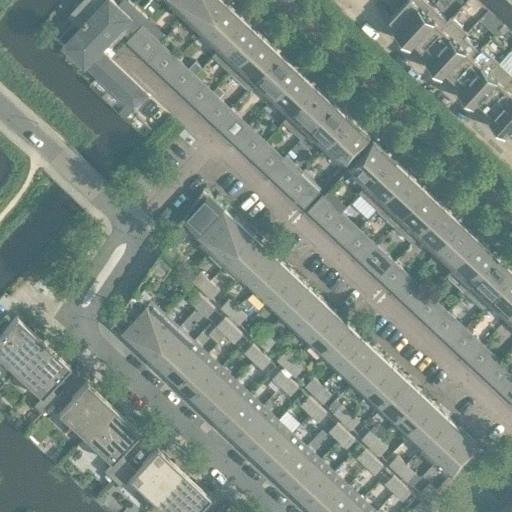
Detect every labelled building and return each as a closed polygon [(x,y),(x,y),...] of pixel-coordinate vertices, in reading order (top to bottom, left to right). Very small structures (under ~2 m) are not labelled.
[(66,42),(65,44),(134,108),(147,93),(99,48),(124,21),(130,15),(114,0),(105,0),(88,19),(86,17),(83,20),(85,22),(81,27),(77,23),(63,39),(66,42)] [(168,0),(184,15),(198,0),(168,0)] [(198,0),(184,15),(202,31),(228,3),(224,0),(198,0)] [(396,29),(403,36),(432,5),(427,0),(406,0),(390,17),(399,26),(396,29)] [(211,53),(213,54),(245,20),(228,3),(202,31),(218,46),(211,53)] [(414,40),(422,47),(452,16),(450,15),(447,19),(432,5),(403,36),(411,43),(414,40)] [(130,15),(124,21),(135,31),(149,16),(138,6),(130,15)] [(427,58),(435,66),(467,31),(452,16),(422,47),(430,55),(427,58)] [(213,54),(231,71),(263,36),(245,20),(213,54)] [(128,40),(134,46),(149,31),(142,25),(128,40)] [(446,69),(454,77),(483,46),(482,45),(479,48),(465,36),(468,32),(467,31),(435,66),(443,73),(446,69)] [(249,88),(255,81),(281,53),(263,36),(231,71),(249,88)] [(145,56),(152,62),(166,47),(160,41),(145,56)] [(459,88),(466,95),(499,61),(483,46),(454,77),(462,84),(459,88)] [(255,81),(273,97),(298,69),(281,53),(255,81)] [(163,73),(170,79),(184,64),(177,57),(163,73)] [(196,60),(189,67),(195,73),(202,66),(196,60)] [(477,99),(485,106),(511,78),(511,72),(499,61),(466,95),(474,102),(477,99)] [(202,66),(195,73),(202,79),(209,72),(202,66)] [(282,119),(284,120),(316,86),(298,69),(273,97),(288,112),(282,119)] [(180,89),(187,95),(201,80),(195,74),(180,89)] [(490,117),(498,125),(511,109),(511,78),(485,106),(493,114),(490,117)] [(217,86),(213,90),(220,96),(223,92),(217,86)] [(284,120),(301,137),(333,102),(316,86),(284,120)] [(198,105),(216,122),(230,107),(212,90),(198,105)] [(309,131),(325,146),(351,119),(333,102),(301,137),(302,138),(309,131)] [(230,107),(216,122),(222,128),(237,113),(230,107)] [(511,109),(498,125),(506,132),(509,128),(511,131),(511,109)] [(351,119),(325,146),(343,163),(369,136),(351,119)] [(233,139),(240,145),(254,129),(248,123),(233,139)] [(251,155),(258,161),(272,146),(265,140),(251,155)] [(348,167),(366,184),(392,157),(374,140),(348,167)] [(268,171),(286,188),(300,173),(303,170),(292,160),(289,162),(283,156),(268,171)] [(362,194),(377,208),(409,173),(392,157),(366,184),(369,187),(362,194)] [(300,173),(286,188),(304,205),(319,190),(300,173)] [(377,208),(395,224),(427,190),(409,173),(377,208)] [(196,236),(211,250),(239,221),(204,187),(183,218),(199,233),(196,236)] [(395,224),(412,241),(445,206),(427,190),(395,224)] [(323,194),(309,209),(327,226),(341,211),(323,194)] [(423,238),(437,250),(462,223),(445,206),(412,241),(416,245),(423,238)] [(359,227),(341,211),(327,226),(345,243),(359,227)] [(211,250),(225,264),(253,234),(239,221),(211,250)] [(437,250),(454,267),(480,239),(462,223),(437,250)] [(376,244),(359,227),(345,243),(362,259),(376,244)] [(225,264),(239,277),(267,247),(253,234),(225,264)] [(162,250),(174,261),(180,250),(169,239),(162,250)] [(454,267),(472,283),(498,256),(480,239),(454,267)] [(394,260),(376,244),(362,259),(380,276),(394,260)] [(239,277),(253,290),(281,260),(267,247),(239,277)] [(152,265),(163,276),(170,266),(158,255),(152,265)] [(468,293),(483,307),(511,275),(511,269),(498,256),(472,283),(474,286),(468,293)] [(253,290),(267,303),(295,273),(281,260),(253,290)] [(412,277),(394,260),(380,276),(398,292),(412,277)] [(192,278),(202,288),(210,279),(200,270),(192,278)] [(267,303),(281,316),(309,286),(295,273),(267,303)] [(494,304),(507,316),(511,310),(511,275),(483,307),(487,311),(494,304)] [(429,293),(412,277),(398,292),(415,309),(429,293)] [(210,279),(202,288),(212,296),(219,288),(210,279)] [(281,316),(295,329),(323,299),(309,286),(281,316)] [(114,320),(138,342),(166,312),(151,298),(148,302),(135,290),(114,320)] [(189,298),(198,307),(205,299),(196,290),(189,298)] [(447,310),(429,293),(415,309),(433,325),(447,310)] [(221,305),(230,313),(238,305),(229,297),(221,305)] [(205,299),(198,307),(207,315),(214,307),(205,299)] [(295,329),(309,342),(337,312),(323,299),(295,329)] [(238,305),(230,313),(239,322),(247,314),(238,305)] [(464,326),(447,310),(433,325),(450,341),(464,326)] [(138,342),(152,356),(180,326),(166,312),(138,342)] [(309,342),(323,355),(351,325),(337,312),(309,342)] [(0,356),(14,370),(43,339),(42,338),(39,341),(24,327),(27,324),(16,314),(0,331),(0,356)] [(216,324),(225,332),(233,324),(224,316),(216,324)] [(249,331),(258,340),(266,332),(257,323),(249,331)] [(233,324),(225,332),(234,341),(242,333),(233,324)] [(323,355),(337,369),(365,339),(351,325),(323,355)] [(152,356),(166,369),(194,339),(180,326),(152,356)] [(464,326),(450,341),(468,358),(482,343),(464,326)] [(266,332),(258,340),(267,348),(275,340),(266,332)] [(43,339),(14,370),(40,395),(33,403),(41,411),(57,394),(48,387),(69,364),(58,354),(56,357),(41,343),(43,340),(43,339)] [(166,369),(180,382),(208,352),(194,339),(166,369)] [(337,369),(352,382),(380,352),(365,339),(337,369)] [(244,350),(253,359),(261,350),(252,342),(244,350)] [(499,359),(482,343),(468,358),(485,374),(499,359)] [(277,358),(286,366),(294,358),(285,349),(277,358)] [(261,350),(253,359),(262,367),(270,359),(261,350)] [(180,382),(194,395),(222,365),(208,352),(180,382)] [(352,382),(366,395),(394,365),(380,352),(352,382)] [(294,358),(286,366),(295,374),(303,366),(294,358)] [(511,380),(511,370),(499,359),(485,374),(503,391),(511,380)] [(194,395),(208,408),(236,378),(222,365),(194,395)] [(366,395),(380,408),(408,378),(394,365),(366,395)] [(272,376),(281,385),(289,377),(280,368),(272,376)] [(313,376),(306,384),(315,392),(322,384),(313,376)] [(289,377),(281,385),(290,393),(298,385),(289,377)] [(208,408),(222,421),(250,391),(236,378),(208,408)] [(380,408),(394,421),(422,391),(408,378),(380,408)] [(57,410),(84,435),(113,405),(112,404),(109,407),(94,393),(97,390),(86,380),(57,410)] [(511,380),(503,391),(511,399),(511,380)] [(315,392),(323,401),(331,393),(322,384),(315,392)] [(222,421),(236,434),(264,404),(250,391),(222,421)] [(394,421),(408,435),(436,405),(422,391),(394,421)] [(300,403),(309,411),(317,403),(308,395),(300,403)] [(334,410),(343,419),(350,411),(342,402),(334,410)] [(317,403),(309,411),(318,420),(326,411),(317,403)] [(236,434),(250,447),(278,417),(264,404),(236,434)] [(103,468),(112,476),(127,460),(119,452),(139,430),(129,420),(126,422),(111,408),(114,406),(113,405),(84,435),(111,460),(103,468)] [(408,435),(422,448),(450,418),(436,405),(408,435)] [(350,411),(343,419),(352,427),(359,419),(350,411)] [(250,447),(264,460),(292,431),(278,417),(250,447)] [(422,448),(436,461),(464,431),(450,418),(422,448)] [(329,429),(338,438),(345,429),(336,421),(329,429)] [(345,429),(338,438),(347,446),(354,438),(345,429)] [(362,437),(371,445),(378,437),(370,429),(362,437)] [(264,460),(278,474),(306,444),(292,431),(264,460)] [(464,431),(436,461),(450,474),(478,444),(464,431)] [(378,437),(371,445),(380,453),(387,445),(378,437)] [(278,474),(292,487),(320,457),(306,444),(278,474)] [(128,476),(154,501),(183,470),(182,469),(179,472),(164,458),(167,456),(156,445),(135,468),(127,460),(112,476),(120,484),(128,476)] [(357,456),(366,464),(373,456),(364,447),(357,456)] [(389,462),(399,471),(406,463),(397,454),(389,462)] [(373,456),(366,464),(375,472),(382,464),(373,456)] [(292,487),(306,500),(334,470),(320,457),(292,487)] [(406,463),(399,471),(408,480),(416,472),(406,463)] [(193,511),(209,495),(199,485),(196,488),(181,474),(184,471),(183,470),(154,501),(165,511),(193,511)] [(306,500),(319,511),(321,511),(348,483),(334,470),(306,500)] [(385,482),(394,490),(402,482),(393,474),(385,482)] [(420,491),(428,498),(437,489),(429,481),(420,491)] [(402,482),(394,490),(403,499),(410,490),(402,482)] [(321,511),(347,511),(362,496),(348,483),(321,511)] [(347,511),(373,511),(376,509),(362,496),(347,511)] [(511,511),(511,497),(498,511),(511,511)] [(413,507),(417,511),(426,511),(430,508),(420,499),(413,507)]
